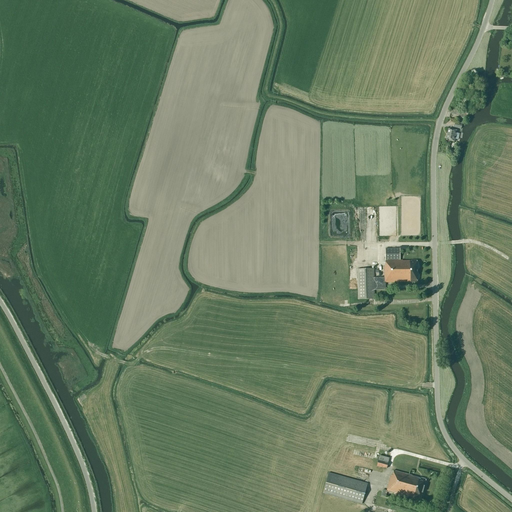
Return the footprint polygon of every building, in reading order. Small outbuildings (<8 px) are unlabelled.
[(455,139),(458,140),(459,133),(456,133),(456,130),(448,129),(446,140),(454,142),(455,139)] [(411,260),(411,261),(402,261),(402,260),(400,260),(399,248),(385,248),(385,266),(384,266),(384,277),(374,277),(374,269),(357,269),(358,299),(374,299),(374,290),(385,290),(385,283),(417,282),(417,260),(411,260)] [(379,456),(376,466),(386,469),(389,458),(379,456)] [(412,476),(393,470),(392,475),(391,475),(387,491),(383,490),(381,496),(385,497),(387,491),(420,500),(426,479),(420,478),(420,479),(412,476)] [(323,493),(362,504),(368,483),(329,473),(323,493)]
